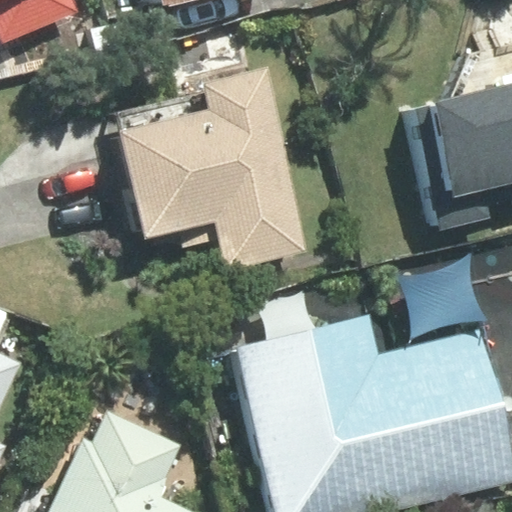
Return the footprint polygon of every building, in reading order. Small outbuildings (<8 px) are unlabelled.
[(0,0),(0,56),(91,24),(82,0),(0,0)] [(218,269),(305,249),(265,66),(188,82),(192,103),(106,122),(132,240),(208,224),(218,269)] [(511,85),(456,96),(460,115),(415,123),(434,227),(484,217),(482,203),(511,197),(511,85)] [(370,310),(221,343),(258,511),(395,511),(511,486),(511,455),(499,397),(483,326),(379,349),(370,310)] [(0,469),(10,444),(0,439),(0,427),(26,363),(0,352),(0,469)] [(160,511),(154,509),(183,442),(102,408),(81,456),(59,446),(31,511),(160,511)]
